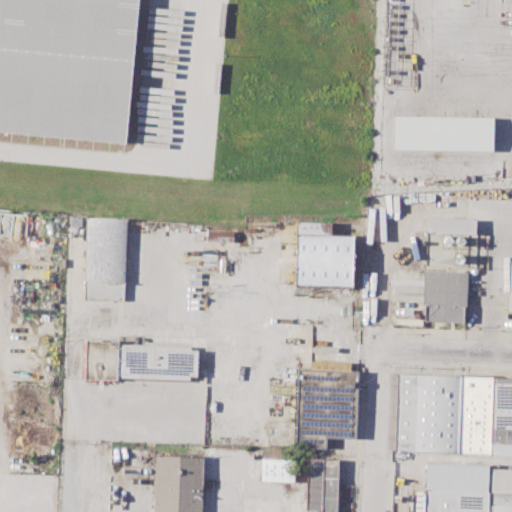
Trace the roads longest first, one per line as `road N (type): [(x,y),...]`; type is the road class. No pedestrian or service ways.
road 1 (residential): [(380,329),(373,511)]
road 2 (residential): [(511,359),(380,354)]
